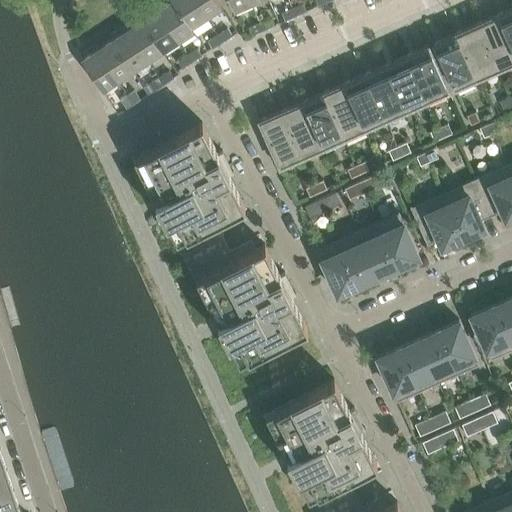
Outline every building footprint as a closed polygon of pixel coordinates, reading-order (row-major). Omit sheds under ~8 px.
[(173,0),(169,0),(157,8),(178,40),(194,29),(191,25),(173,0)] [(173,0),(191,25),(206,16),(195,0),(173,0)] [(217,0),(195,0),(206,16),(221,6),(217,0)] [(249,0),(229,0),(234,9),(250,2),(249,0)] [(303,2),(292,7),(296,15),(307,10),(303,2)] [(511,6),(497,13),(511,46),(511,6)] [(292,7),(281,12),(285,19),(296,15),(292,7)] [(157,8),(142,18),(163,50),(178,40),(157,8)] [(511,46),(497,13),(476,22),(496,67),(511,60),(511,46)] [(270,17),(260,22),(263,29),(274,24),(270,17)] [(142,18),(127,28),(147,59),(163,50),(142,18)] [(260,22),(249,27),(252,34),(263,29),(260,22)] [(476,22),(455,31),(475,76),(496,67),(476,22)] [(127,28),(112,38),(132,69),(147,59),(127,28)] [(228,28),(218,34),(222,41),(232,34),(228,28)] [(455,31),(433,41),(454,86),(475,76),(455,31)] [(218,34),(208,41),(212,47),(222,41),(218,34)] [(112,38),(97,48),(117,79),(132,69),(112,38)] [(406,53),(426,98),(448,89),(428,44),(406,53)] [(198,47),(188,54),(192,61),(202,54),(198,47)] [(97,48),(82,58),(102,89),(117,79),(97,48)] [(406,53),(385,63),(405,108),(426,98),(406,53)] [(188,54),(177,60),(182,67),(192,61),(188,54)] [(385,63),(365,72),(385,117),(405,108),(385,63)] [(169,70),(159,77),(164,83),(174,77),(169,70)] [(365,72),(344,81),(364,126),(385,117),(365,72)] [(159,77),(149,83),(154,90),(164,83),(159,77)] [(344,81),(323,91),(343,135),(364,126),(344,81)] [(133,89),(127,93),(133,103),(140,99),(133,89)] [(323,91),(302,100),(322,145),(343,135),(323,91)] [(127,93),(120,97),(127,107),(133,103),(127,93)] [(511,102),(509,95),(500,99),(504,109),(511,105),(511,102)] [(302,100),(281,109),(301,154),(322,145),(302,100)] [(281,109),(260,119),(280,164),(301,154),(281,109)] [(475,110),(466,114),(470,124),(480,120),(475,110)] [(488,123),(493,132),(502,128),(497,119),(488,123)] [(221,158),(225,155),(223,151),(223,150),(218,152),(202,121),(132,157),(153,199),(153,200),(158,210),(158,209),(216,321),(215,321),(220,331),(221,331),(237,362),(307,326),(291,295),(296,292),(295,292),(291,294),(283,279),(288,277),(285,272),(285,271),(280,274),(265,243),(256,247),(252,237),(230,248),(226,240),(220,229),(242,218),(237,208),(245,204),(229,173),(234,171),(233,170),(228,172),(221,158)] [(439,127),(443,136),(452,132),(448,123),(439,127)] [(488,123),(479,127),(484,136),(493,132),(488,123)] [(439,127),(430,131),(434,140),(443,136),(439,127)] [(397,145),(402,155),(410,151),(406,141),(397,145)] [(397,145),(388,149),(393,159),(402,155),(397,145)] [(425,151),(429,161),(438,157),(434,147),(425,151)] [(425,151),(416,155),(420,165),(429,161),(425,151)] [(365,160),(356,164),(360,173),(369,169),(365,160)] [(511,175),(506,163),(475,177),(491,214),(502,209),(505,216),(511,212),(511,175)] [(356,164),(347,168),(351,177),(360,173),(356,164)] [(359,180),(365,192),(380,185),(375,173),(359,180)] [(475,177),(443,191),(462,235),(483,226),(480,219),(491,214),(475,177)] [(314,182),(318,192),(327,188),(323,178),(314,182)] [(359,180),(344,187),(349,198),(365,192),(359,180)] [(314,182),(305,186),(309,196),(318,192),(314,182)] [(320,198),(325,209),(340,202),(335,191),(320,198)] [(427,243),(429,243),(428,241),(439,237),(442,244),(462,235),(443,191),(412,205),(412,204),(410,205),(427,243)] [(320,198),(304,205),(309,216),(325,209),(320,198)] [(398,211),(378,220),(397,264),(418,255),(398,211)] [(378,220),(358,229),(378,273),(397,264),(378,220)] [(358,229),(338,238),(358,282),(378,273),(358,229)] [(358,282),(338,238),(317,248),(322,259),(323,258),(337,291),(358,282)] [(511,295),(492,304),(511,348),(511,347),(511,295)] [(492,304),(471,313),(491,357),(511,348),(492,304)] [(459,319),(438,328),(458,372),(478,363),(459,319)] [(438,328),(418,337),(438,381),(458,372),(438,328)] [(418,337),(398,346),(418,389),(438,381),(418,337)] [(378,355),(392,388),(397,399),(418,389),(398,346),(378,355)] [(360,429),(353,414),(357,412),(355,407),(355,406),(350,409),(334,378),(263,414),(285,456),(284,456),(290,466),(313,511),(402,511),(397,500),(389,504),(383,494),(362,505),(357,495),(352,486),(373,475),(369,465),(377,461),(361,430),(365,427),(360,429)] [(470,399),(475,410),(490,403),(485,392),(470,399)] [(470,399),(455,405),(460,417),(475,410),(470,399)] [(430,416),(435,428),(450,421),(445,409),(430,416)] [(492,409),(477,416),(482,428),(497,421),(492,409)] [(430,416),(415,423),(420,435),(435,428),(430,416)] [(477,416),(462,423),(467,434),(482,428),(477,416)] [(453,427),(438,434),(443,445),(458,438),(453,427)] [(438,434),(422,440),(427,452),(443,445),(438,434)] [(0,496),(14,489),(8,468),(0,472),(0,496)] [(0,511),(19,511),(22,511),(14,489),(0,496),(0,511)] [(511,511),(511,494),(510,489),(490,498),(496,511),(511,511)] [(496,511),(490,498),(470,507),(472,511),(496,511)]
